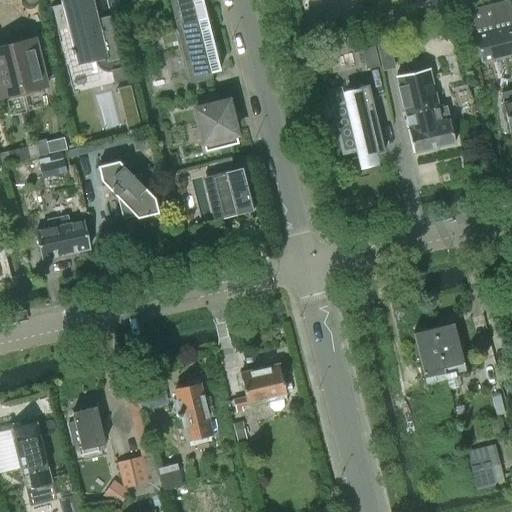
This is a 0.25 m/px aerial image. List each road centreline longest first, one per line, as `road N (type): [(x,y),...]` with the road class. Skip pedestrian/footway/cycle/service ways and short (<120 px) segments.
road 1 (residential): [(0,334),(306,264)]
road 2 (unclassified): [(306,264),(242,0)]
road 3 (unclassified): [(367,511),(306,264)]
road 4 (residential): [(306,264),(511,216)]
